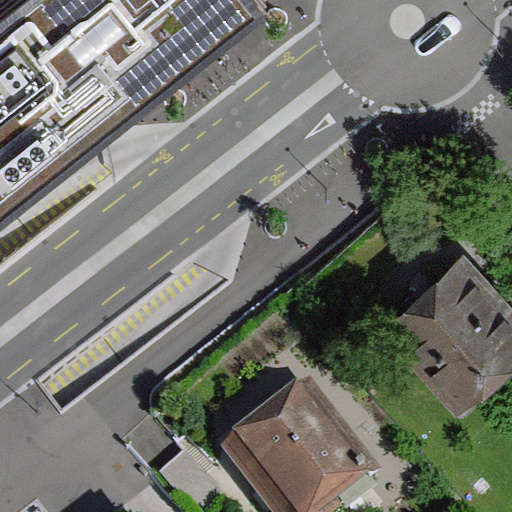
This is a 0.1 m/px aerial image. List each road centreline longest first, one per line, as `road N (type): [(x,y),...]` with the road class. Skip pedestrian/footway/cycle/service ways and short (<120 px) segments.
road 1 (residential): [(399,23),(0,340)]
road 2 (residential): [(399,23),(511,147)]
